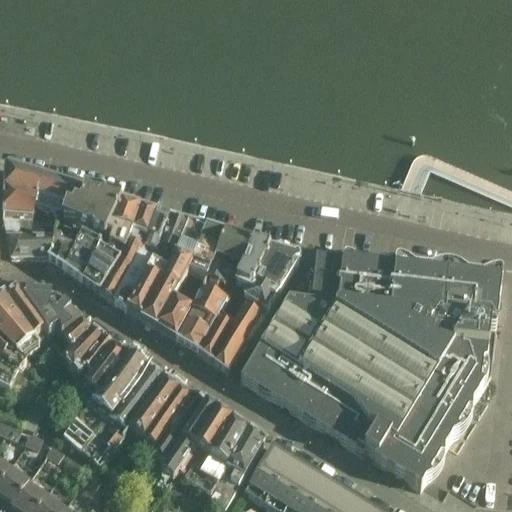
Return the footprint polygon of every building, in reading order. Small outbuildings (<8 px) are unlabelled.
[(32,215),(57,223),(59,217),(62,218),(63,213),(67,215),(70,207),(77,210),(82,198),(82,197),(73,194),(73,195),(50,188),(50,187),(39,184),(39,185),(16,178),(16,177),(7,174),(7,175),(5,177),(4,177),(2,224),(31,225),(32,215)] [(119,209),(82,198),(77,210),(70,207),(67,215),(63,213),(62,218),(60,225),(103,243),(105,239),(119,209)] [(138,214),(119,209),(105,239),(117,245),(114,252),(108,250),(104,259),(118,267),(126,249),(138,214)] [(155,219),(138,214),(126,249),(118,267),(97,301),(112,310),(139,260),(144,248),(155,219)] [(169,224),(155,219),(144,248),(139,260),(151,265),(153,261),(169,224)] [(31,225),(2,224),(9,262),(15,266),(47,266),(52,244),(44,244),(44,228),(31,225)] [(187,229),(169,224),(153,261),(155,263),(157,260),(170,267),(187,229)] [(56,229),(52,244),(47,266),(47,267),(63,277),(80,242),(81,240),(74,237),(56,229)] [(204,235),(187,229),(170,267),(172,269),(167,278),(166,277),(161,287),(177,294),(185,279),(188,271),(204,235)] [(223,241),(204,235),(188,271),(185,279),(187,280),(193,266),(201,270),(196,279),(204,283),(223,241)] [(251,249),(223,241),(204,283),(207,284),(205,287),(228,298),(229,295),(251,249)] [(81,290),(97,255),(99,251),(80,242),(63,277),(81,290)] [(268,255),(251,249),(229,295),(233,297),(233,296),(241,301),(241,302),(243,303),(247,295),(268,255)] [(104,259),(97,255),(81,290),(80,290),(82,291),(96,300),(97,301),(118,267),(104,259)] [(268,255),(247,295),(243,303),(242,305),(246,307),(264,319),(296,269),(297,268),(297,266),(297,265),(296,263),(294,263),(268,255)] [(112,310),(125,318),(151,265),(139,260),(112,310)] [(125,318),(139,326),(161,287),(166,277),(152,269),(155,263),(153,261),(151,265),(125,318)] [(312,266),(240,387),(256,397),(262,401),(263,402),(264,402),(270,406),(301,424),(307,428),(307,429),(308,430),(309,429),(314,433),(362,462),(365,458),(371,462),(368,466),(420,497),(422,494),(424,490),(429,482),(443,459),(447,452),(452,445),(458,441),(459,441),(457,437),(467,421),(471,421),(471,420),(472,413),(490,383),(497,319),(499,307),(501,286),(499,286),(499,288),(482,286),(466,284),(459,279),(457,283),(437,281),(436,277),(429,280),(413,278),(407,274),(404,277),(385,275),(383,271),(376,274),(360,272),(324,268),(312,266)] [(155,335),(174,347),(190,313),(174,305),(187,280),(185,279),(177,294),(155,335)] [(139,326),(155,335),(177,294),(161,287),(139,326)] [(174,347),(197,361),(228,298),(205,287),(192,314),(190,313),(174,347)] [(197,361),(211,369),(246,307),(242,305),(243,303),(241,302),(234,315),(239,318),(234,328),(220,321),(233,297),(229,295),(228,298),(197,361)] [(17,296),(16,297),(43,338),(45,337),(50,344),(56,339),(57,338),(63,345),(80,327),(51,299),(17,296)] [(5,304),(2,306),(33,346),(43,338),(16,297),(12,300),(5,304)] [(2,306),(0,307),(0,346),(21,367),(39,355),(33,346),(2,306)] [(211,369),(216,373),(227,380),(236,365),(252,337),(264,319),(246,307),(211,369)] [(91,336),(81,327),(80,327),(63,345),(64,346),(63,347),(70,358),(91,336)] [(101,344),(91,336),(70,358),(61,368),(77,384),(85,375),(80,371),(101,344)] [(111,352),(101,344),(80,371),(85,375),(90,379),(111,352)] [(25,371),(21,367),(0,346),(0,368),(16,380),(25,371)] [(126,360),(111,352),(90,379),(72,401),(80,407),(86,412),(108,386),(126,360)] [(145,371),(126,360),(108,386),(86,412),(101,424),(100,426),(103,428),(108,423),(127,398),(145,371)] [(0,384),(10,391),(19,396),(23,399),(29,391),(16,380),(0,368),(0,384)] [(97,445),(93,441),(80,457),(99,474),(115,456),(124,443),(164,385),(145,371),(127,398),(108,423),(113,427),(109,431),(114,435),(113,437),(108,433),(97,445)] [(0,394),(7,397),(10,391),(0,384),(0,394)] [(164,385),(130,435),(144,445),(177,393),(164,385)] [(52,408),(29,391),(23,399),(19,396),(16,400),(20,403),(18,405),(29,412),(29,411),(45,420),(52,408)] [(177,393),(144,445),(156,453),(190,401),(177,393)] [(164,470),(203,409),(190,401),(156,453),(151,462),(164,470)] [(217,417),(203,409),(164,470),(159,477),(172,485),(177,478),(187,484),(191,478),(181,472),(217,417)] [(44,421),(29,412),(20,432),(34,438),(44,421)] [(231,427),(217,417),(181,472),(191,478),(204,457),(210,461),(231,427)] [(56,420),(49,428),(58,437),(65,429),(56,420)] [(74,426),(62,442),(80,457),(93,441),(91,440),(98,432),(92,427),(85,434),(74,426)] [(245,436),(244,436),(231,427),(210,461),(204,457),(191,478),(187,484),(185,487),(209,501),(212,496),(245,436)] [(15,446),(19,437),(8,433),(4,442),(15,446)] [(227,511),(238,493),(258,458),(263,450),(264,449),(245,436),(212,496),(221,501),(215,511),(227,511)] [(37,455),(40,446),(29,441),(25,450),(37,455)] [(271,453),(270,452),(258,471),(260,473),(244,500),(263,511),(291,465),(289,464),(288,467),(274,458),(276,456),(275,455),(274,452),(271,453)] [(61,460),(51,453),(45,461),(56,468),(61,460)] [(263,511),(313,511),(328,488),(326,487),(325,489),(311,481),(312,478),(311,474),(307,475),(305,477),(291,469),(293,466),(291,465),(263,511)] [(80,473),(70,466),(64,474),(75,481),(80,473)] [(0,486),(9,475),(0,468),(0,486)] [(0,486),(0,501),(1,502),(11,509),(26,490),(27,488),(9,475),(0,486)] [(98,486),(88,479),(83,487),(93,494),(98,486)] [(313,511),(363,511),(365,511),(363,510),(361,511),(348,504),(349,501),(348,501),(348,497),(344,498),(343,498),(342,500),(328,491),(330,489),(328,488),(313,511)] [(10,511),(11,511),(37,511),(45,503),(26,490),(11,509),(10,511)] [(115,511),(122,505),(115,498),(107,508),(111,511),(115,511)] [(37,511),(57,511),(45,503),(37,511)]
